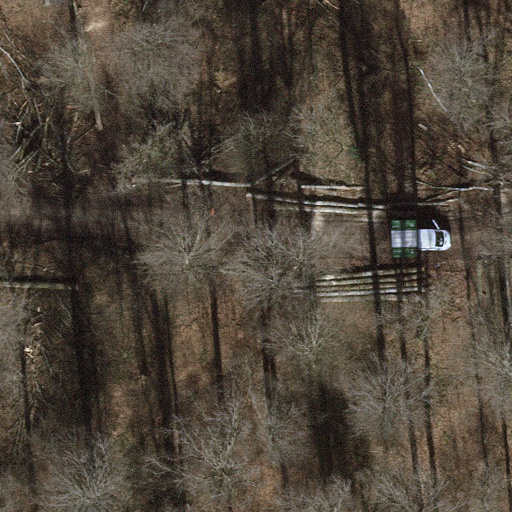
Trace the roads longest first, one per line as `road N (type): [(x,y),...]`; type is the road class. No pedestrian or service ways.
road 1 (track): [(511,205),(437,223),(171,224),(0,206)]
road 2 (track): [(35,511),(176,396),(437,223)]
